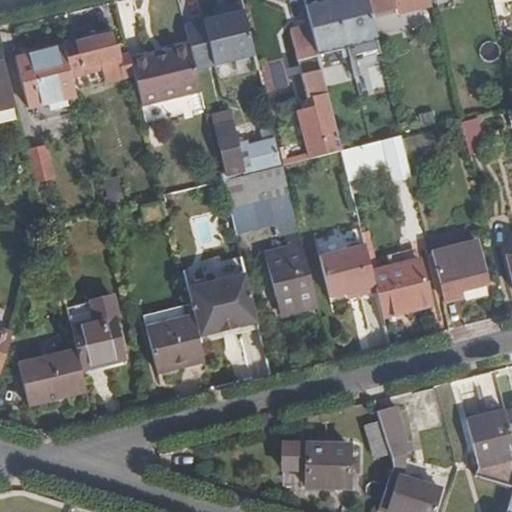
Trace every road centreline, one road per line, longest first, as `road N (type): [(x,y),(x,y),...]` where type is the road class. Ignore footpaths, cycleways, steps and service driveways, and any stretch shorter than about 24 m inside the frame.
road 1 (residential): [(25,461),(511,341)]
road 2 (residential): [(25,461),(192,511)]
